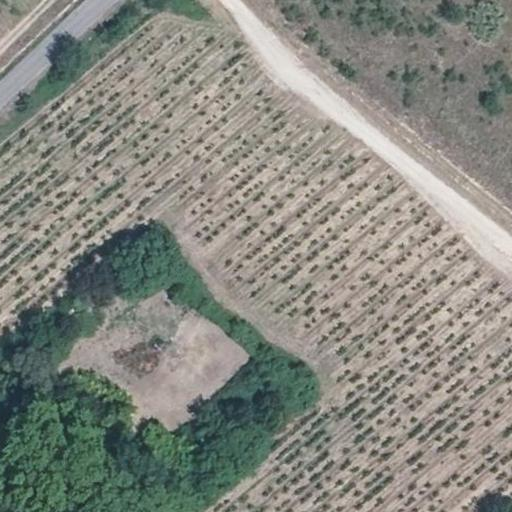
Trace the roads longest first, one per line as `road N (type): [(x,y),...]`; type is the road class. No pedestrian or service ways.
road 1 (track): [(227,0),(330,108),(511,257)]
road 2 (tertiary): [(0,96),(104,0)]
